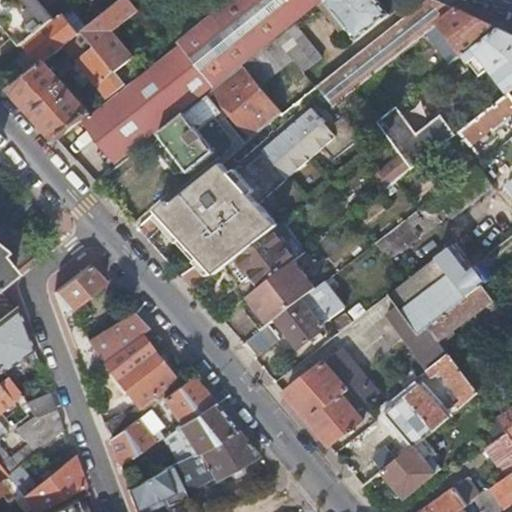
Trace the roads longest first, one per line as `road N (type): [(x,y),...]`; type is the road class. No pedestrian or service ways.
road 1 (residential): [(99,229),(323,489)]
road 2 (residential): [(115,511),(33,289),(99,229)]
road 3 (residential): [(0,121),(99,229)]
